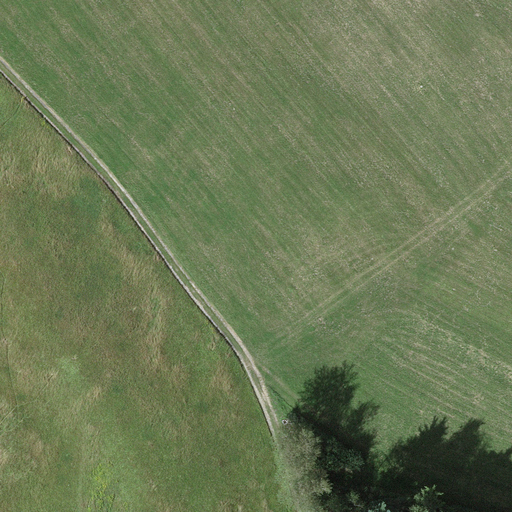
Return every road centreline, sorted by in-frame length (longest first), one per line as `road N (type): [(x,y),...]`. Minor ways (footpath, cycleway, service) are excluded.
road 1 (track): [(304,511),(275,418),(248,365),(397,484),(469,511)]
road 2 (track): [(0,66),(136,213),(248,365)]
